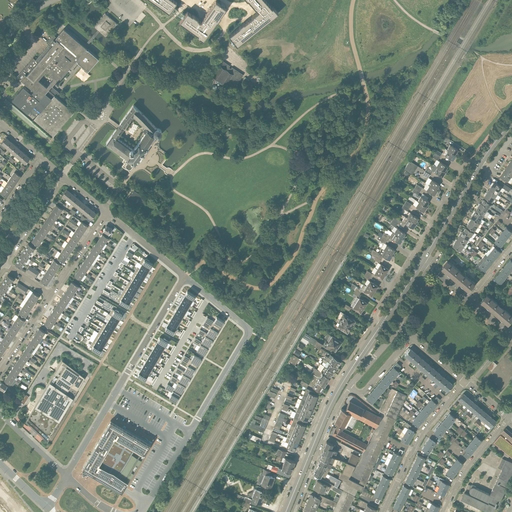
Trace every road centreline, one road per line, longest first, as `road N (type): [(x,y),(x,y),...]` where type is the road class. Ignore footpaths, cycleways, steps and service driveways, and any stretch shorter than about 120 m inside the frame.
road 1 (residential): [(66,475),(184,277)]
road 2 (tertiary): [(284,511),(335,395),(381,324)]
road 3 (residential): [(480,163),(471,157),(374,315),(381,324)]
road 4 (residential): [(184,277),(247,330),(189,432)]
road 5 (residential): [(383,511),(422,434),(465,382)]
road 6 (residential): [(292,511),(349,387)]
